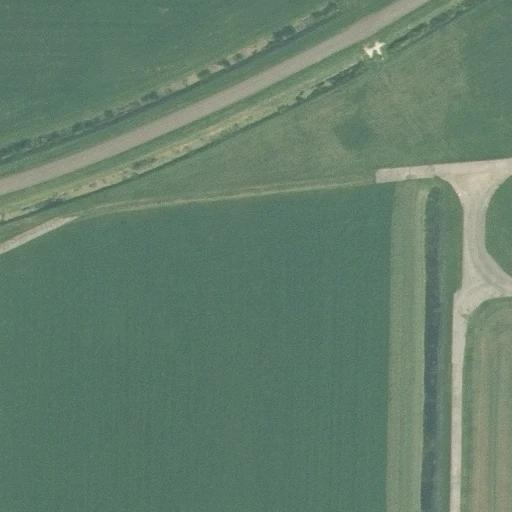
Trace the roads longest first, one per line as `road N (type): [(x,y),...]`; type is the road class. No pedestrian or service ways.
road 1 (unclassified): [(0,190),(247,95),(424,0)]
road 2 (track): [(481,279),(463,310),(456,511)]
